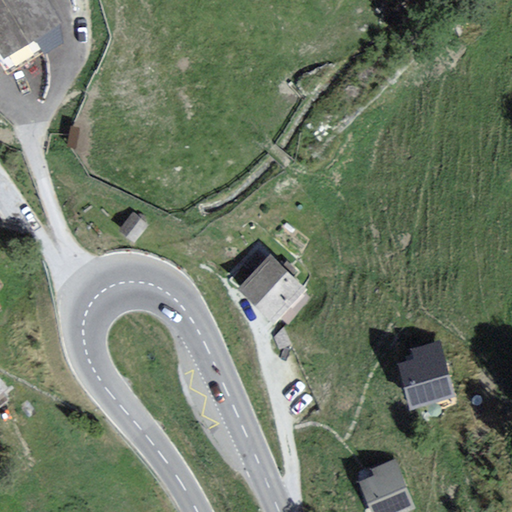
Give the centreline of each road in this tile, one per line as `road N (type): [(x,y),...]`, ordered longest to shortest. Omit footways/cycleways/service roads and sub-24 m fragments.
road 1 (secondary): [(197,511),(87,357),(83,324),(91,300),(130,281),(169,293),(195,324),(279,511)]
road 2 (track): [(0,180),(91,300)]
